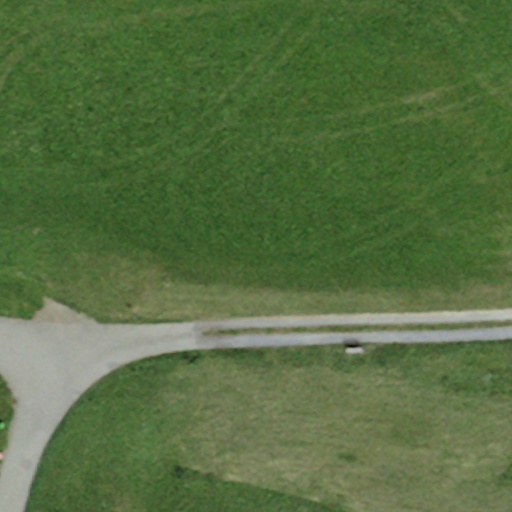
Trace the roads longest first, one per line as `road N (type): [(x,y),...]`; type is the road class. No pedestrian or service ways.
road 1 (track): [(511,323),(23,360)]
road 2 (residential): [(6,511),(31,400),(23,360),(0,345)]
